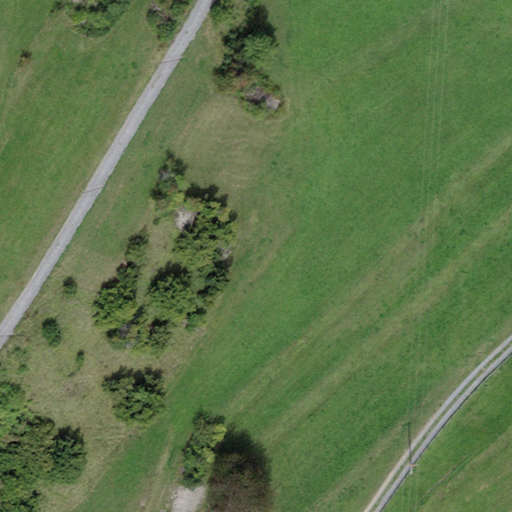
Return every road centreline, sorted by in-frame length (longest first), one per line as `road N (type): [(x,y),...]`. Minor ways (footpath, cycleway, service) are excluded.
road 1 (track): [(0,355),(219,0)]
road 2 (track): [(380,511),(433,437),(511,358)]
